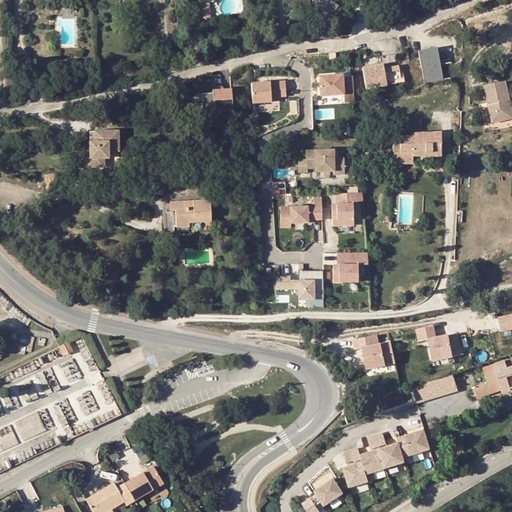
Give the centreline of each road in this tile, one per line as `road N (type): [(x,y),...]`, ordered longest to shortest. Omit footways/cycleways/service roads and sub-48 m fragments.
road 1 (unclassified): [(0,116),(250,56),(375,36),(478,0)]
road 2 (residential): [(258,354),(246,375),(166,397),(0,483)]
road 3 (tertiary): [(0,266),(68,314),(258,354)]
road 4 (tertiary): [(321,403),(238,465),(225,493),(227,511)]
road 5 (tertiary): [(244,511),(250,476),(314,425),(321,403)]
